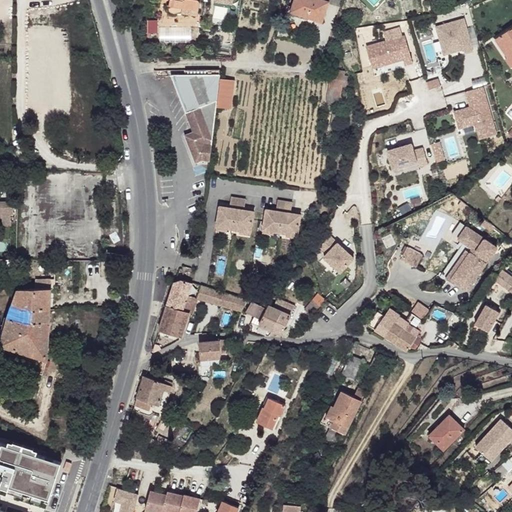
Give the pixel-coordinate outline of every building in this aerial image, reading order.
[(173,0),(173,5),(191,8),(192,0),(173,0)] [(328,0),(292,0),(290,10),(321,21),(328,0)] [(463,52),(474,49),(464,16),(434,25),(443,55),(463,49),(463,52)] [(511,27),(497,37),(509,55),(507,56),(511,65),(511,27)] [(404,32),(365,44),(372,68),(383,64),(386,72),(413,63),(404,32)] [(177,72),(163,72),(189,128),(181,131),(194,158),(200,156),(210,160),(216,106),(220,76),(221,68),(177,68),(177,72)] [(345,72),(331,69),(326,100),(341,103),(345,72)] [(234,79),(220,76),(216,106),(231,108),(234,79)] [(484,85),(465,90),(469,105),(452,109),(457,129),(474,125),(478,140),(497,135),(484,85)] [(439,140),(430,142),(435,161),(444,158),(439,140)] [(411,144),(387,151),(393,176),(428,164),(423,148),(414,150),(411,144)] [(0,223),(13,223),(12,199),(0,198),(0,223)] [(229,208),(219,207),(216,228),(251,232),(254,212),(244,210),(245,200),(231,198),(229,208)] [(276,210),(266,209),(263,230),(298,234),(301,213),(290,212),(292,201),(277,200),(276,210)] [(493,247),(463,224),(454,236),(459,240),(465,244),(443,273),(438,269),(434,273),(447,283),(450,279),(462,288),(493,247)] [(330,233),(316,248),(342,271),(356,256),(330,233)] [(403,240),(394,251),(409,262),(418,251),(403,240)] [(459,240),(438,269),(443,273),(465,244),(459,240)] [(194,269),(183,267),(182,269),(182,281),(191,283),(191,281),(194,269)] [(211,273),(194,269),(191,281),(207,286),(211,273)] [(511,277),(498,269),(494,275),(502,280),(500,285),(511,292),(511,277)] [(234,280),(211,273),(207,286),(230,292),(234,280)] [(502,280),(494,275),(491,279),(500,285),(502,280)] [(182,281),(175,283),(168,307),(191,312),(195,298),(189,296),(193,284),(191,283),(182,281)] [(202,286),(199,300),(243,312),(246,299),(236,296),(202,286)] [(14,290),(7,307),(47,308),(47,288),(14,288),(14,290)] [(274,295),(269,306),(279,312),(286,303),(274,295)] [(313,300),(305,312),(311,317),(320,305),(313,300)] [(256,302),(251,301),(246,312),(255,316),(261,320),(260,324),(261,325),(269,330),(279,312),(269,306),(266,310),(262,307),(256,302)] [(411,312),(424,319),(429,308),(417,302),(411,312)] [(295,308),(286,303),(279,312),(269,330),(280,336),(295,308)] [(0,327),(0,362),(4,363),(5,359),(31,367),(30,371),(40,375),(45,361),(47,308),(7,307),(5,313),(0,327)] [(191,312),(168,307),(160,331),(182,338),(191,312)] [(390,308),(385,316),(394,323),(404,331),(409,324),(399,317),(400,315),(390,308)] [(498,317),(485,309),(474,329),(486,337),(498,317)] [(368,325),(375,330),(384,316),(377,312),(368,325)] [(261,320),(255,316),(248,326),(252,328),(249,332),(256,334),(261,325),(260,324),(261,320)] [(375,330),(385,337),(394,323),(385,316),(384,316),(375,330)] [(425,324),(418,318),(413,324),(421,330),(425,324)] [(394,323),(385,337),(397,344),(404,331),(394,323)] [(406,332),(404,331),(397,344),(407,351),(411,346),(418,349),(424,340),(417,336),(415,338),(406,332)] [(226,342),(199,343),(201,360),(221,359),(221,354),(226,353),(226,342)] [(362,363),(351,359),(345,376),(355,379),(362,363)] [(173,387),(146,376),(136,406),(164,417),(173,387)] [(354,395),(344,390),(334,411),(331,410),(326,419),(347,428),(365,391),(357,389),(354,395)] [(286,407),(269,401),(264,411),(262,411),(257,425),(273,432),(279,418),(281,419),(286,407)] [(150,412),(136,406),(135,411),(149,416),(150,412)] [(472,433),(454,417),(434,438),(452,455),(472,433)] [(160,419),(156,432),(170,436),(174,424),(160,419)] [(347,428),(326,419),(324,424),(344,435),(347,428)] [(475,450),(490,462),(511,438),(511,430),(501,420),(475,450)] [(162,443),(151,439),(149,445),(160,449),(162,443)] [(162,443),(160,449),(171,452),(173,443),(163,439),(162,443)] [(0,490),(7,492),(9,489),(49,502),(59,465),(36,458),(39,453),(8,443),(6,448),(0,446),(0,490)] [(509,461),(495,473),(501,480),(511,470),(511,460),(510,462),(509,461)] [(196,511),(200,496),(150,486),(145,509),(162,511),(196,511)] [(110,511),(133,511),(138,492),(116,487),(110,511)] [(239,511),(240,510),(224,503),(220,511),(239,511)]
